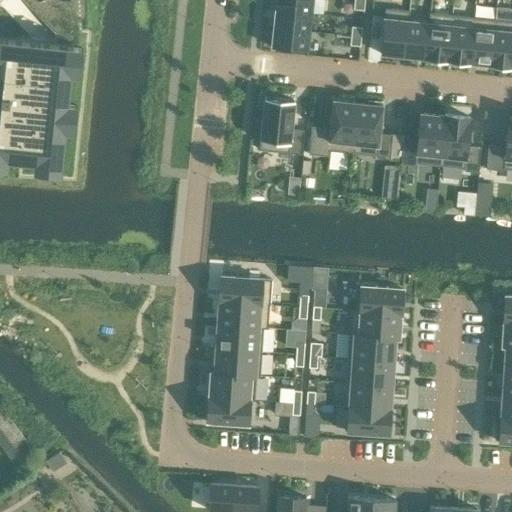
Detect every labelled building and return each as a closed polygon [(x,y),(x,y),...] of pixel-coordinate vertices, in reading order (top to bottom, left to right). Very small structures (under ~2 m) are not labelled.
[(276,0),(275,11),(311,15),(312,0),(276,0)] [(365,2),(354,1),(353,10),(364,11),(365,2)] [(408,21),(409,21),(410,11),(385,8),(380,54),(404,56),(408,21)] [(309,33),(311,15),(275,11),(273,29),(309,33)] [(426,59),(425,58),(424,60),(447,62),(452,15),(429,13),(428,23),(429,23),(426,59)] [(465,64),(465,63),(468,63),(473,18),(452,15),(447,62),(465,64)] [(468,63),(485,65),(485,66),(490,67),(495,20),(473,18),(468,63)] [(511,67),(511,68),(511,62),(511,21),(495,20),(490,67),(511,68),(511,67)] [(426,59),(429,23),(428,23),(409,21),(408,21),(404,56),(425,58),(426,59)] [(351,27),(350,37),(361,38),(362,28),(351,27)] [(307,51),(309,33),(273,29),(271,47),(307,51)] [(360,47),(361,38),(350,37),(349,45),(360,47)] [(0,38),(0,157),(61,164),(73,46),(0,38)] [(264,99),(259,150),(301,154),(304,129),(291,128),(294,102),(294,103),(294,101),(293,101),(265,98),(264,98),(264,99)] [(330,128),(311,126),(308,154),(328,156),(329,150),(352,153),(357,103),(333,100),(330,128)] [(367,101),(367,104),(357,103),(352,153),(377,155),(377,158),(389,159),(392,134),(379,133),(383,102),(367,101)] [(415,163),(440,166),(445,114),(444,114),(444,116),(420,113),(417,141),(403,140),(401,160),(401,164),(415,166),(415,163)] [(470,117),(445,114),(440,166),(464,168),(464,171),(477,172),(479,147),(467,146),(470,117)] [(488,144),(486,169),(503,171),(504,168),(511,169),(511,117),(508,117),(506,146),(488,144)] [(392,134),(389,159),(401,160),(403,140),(403,136),(392,134)] [(310,160),(302,160),(301,174),(308,174),(310,160)] [(393,195),(395,168),(381,167),(380,194),(393,195)] [(299,178),(289,177),(287,194),(297,195),(299,178)] [(492,184),(478,182),(477,190),(491,191),(492,184)] [(220,276),(218,301),(270,304),(272,279),(220,276)] [(354,309),(354,310),(401,313),(403,289),(356,285),(354,309)] [(413,313),(440,314),(440,294),(414,293),(413,313)] [(300,294),(299,306),(307,307),(308,295),(300,294)] [(314,295),(313,307),(321,308),(322,296),(314,295)] [(511,296),(505,296),(503,321),(511,321),(511,296)] [(219,302),(217,325),(263,328),(263,329),(267,329),(269,305),(270,305),(270,304),(218,301),(218,302),(219,302)] [(299,306),(298,318),(306,319),(307,307),(299,306)] [(313,307),(312,319),(320,320),(321,308),(313,307)] [(350,309),(348,334),(395,337),(394,338),(398,338),(400,314),(401,315),(401,313),(354,310),(354,309),(350,309)] [(503,322),(502,346),(506,346),(506,345),(511,345),(511,321),(503,321),(503,322)] [(217,325),(216,348),(261,352),(263,329),(263,328),(217,325)] [(349,335),(347,358),(393,361),(394,338),(395,337),(348,334),(348,335),(349,335)] [(296,347),(296,354),(303,355),(304,343),(296,342),(296,347)] [(310,343),(309,356),(317,356),(321,356),(322,344),(310,343)] [(407,356),(434,357),(435,345),(408,344),(407,356)] [(214,372),(255,375),(255,376),(259,377),(261,352),(216,348),(214,372)] [(296,354),(295,366),(303,367),(303,355),(296,354)] [(309,356),(309,368),(316,368),(317,356),(309,356)] [(347,358),(346,383),(351,384),(351,382),(391,385),(393,361),(347,358)] [(511,369),(504,369),(503,393),(511,393),(511,369)] [(208,396),(250,399),(250,400),(254,401),(255,376),(255,375),(214,372),(210,372),(208,396)] [(430,396),(429,372),(401,373),(402,397),(430,396)] [(348,405),(348,406),(390,409),(390,408),(391,385),(351,382),(351,384),(349,405),(348,405)] [(109,424),(126,407),(110,391),(93,408),(109,424)] [(293,391),(292,402),(300,403),(301,391),(293,391)] [(307,391),(306,403),(314,404),(315,392),(307,391)] [(500,416),(500,417),(511,417),(511,393),(503,393),(501,416),(500,416)] [(0,444),(17,469),(37,455),(0,404),(0,397),(0,396),(0,444)] [(208,396),(206,422),(248,424),(250,400),(250,399),(208,396)] [(395,425),(427,426),(428,401),(396,400),(395,425)] [(292,402),(291,415),(299,415),(300,403),(292,402)] [(306,403),(305,415),(313,416),(314,404),(306,403)] [(348,406),(347,431),(388,434),(390,409),(348,406)] [(511,417),(500,417),(499,442),(511,442),(511,417)] [(45,460),(52,471),(66,462),(59,451),(45,460)] [(210,483),(208,510),(237,511),(255,511),(257,486),(210,483)] [(277,495),(276,511),(304,511),(306,497),(277,495)] [(370,511),(371,498),(348,496),(346,511),(370,511)] [(371,498),(370,511),(394,511),(395,500),(371,498)]
